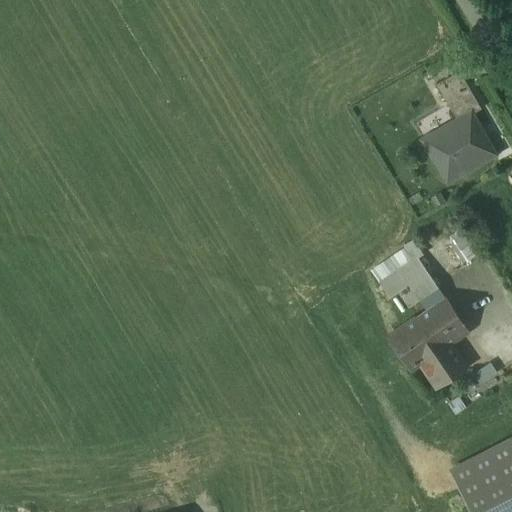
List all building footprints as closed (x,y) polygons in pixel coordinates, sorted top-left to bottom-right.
[(460,71),(436,84),(456,121),(423,138),(444,178),(492,153),(482,134),(479,135),(467,113),(479,107),(460,71)] [(438,287),(417,257),(396,272),(406,287),(405,287),(408,291),(401,296),(408,307),(420,300),(438,287)] [(438,287),(420,300),(428,312),(446,299),(438,287)] [(428,312),(392,335),(414,366),(420,362),(426,369),(433,371),(442,383),(465,368),(464,366),(448,343),(467,331),(446,299),(428,312)] [(433,371),(426,369),(437,386),(442,383),(433,371)] [(511,511),(511,439),(451,470),(472,511),(511,511)]
